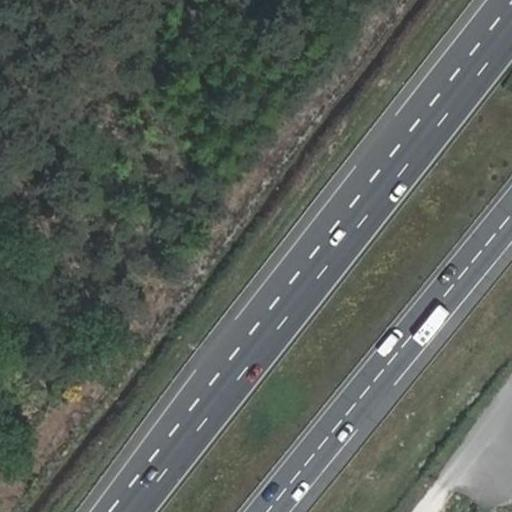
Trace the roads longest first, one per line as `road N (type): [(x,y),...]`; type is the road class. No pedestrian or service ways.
road 1 (motorway): [(508,0),(116,511)]
road 2 (motorway): [(511,33),(132,511)]
road 3 (motorway): [(275,511),(511,222)]
road 4 (track): [(511,398),(423,511)]
